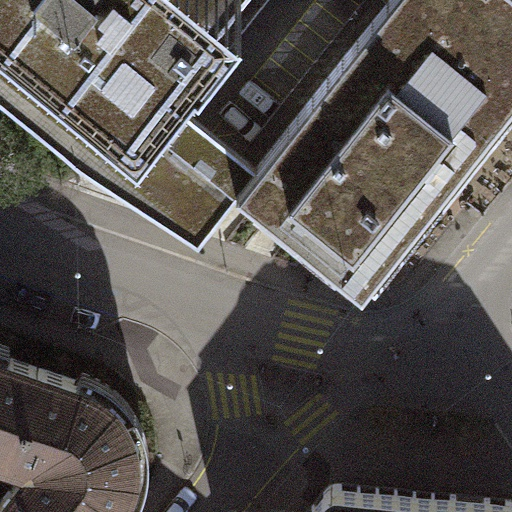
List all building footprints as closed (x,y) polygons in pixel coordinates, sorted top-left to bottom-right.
[(133,196),(199,239),(240,189),(237,187),(257,162),(200,117),(168,91),(241,0),(0,0),(0,97),(81,163),(133,196)] [(511,96),(391,0),(387,0),(257,162),(237,187),(240,189),(364,288),(511,104),(511,96)] [(511,0),(391,0),(511,96),(511,0)] [(39,366),(0,352),(0,454),(8,457),(39,366)] [(30,464),(29,467),(0,503),(0,511),(115,511),(121,504),(127,494),(132,484),(135,470),(137,454),(135,440),(131,428),(125,414),(116,403),(106,393),(93,386),(80,381),(39,366),(8,457),(30,464)] [(511,511),(511,498),(506,497),(461,493),(347,482),(339,482),(334,483),(329,485),(325,489),(306,511),(511,511)]
